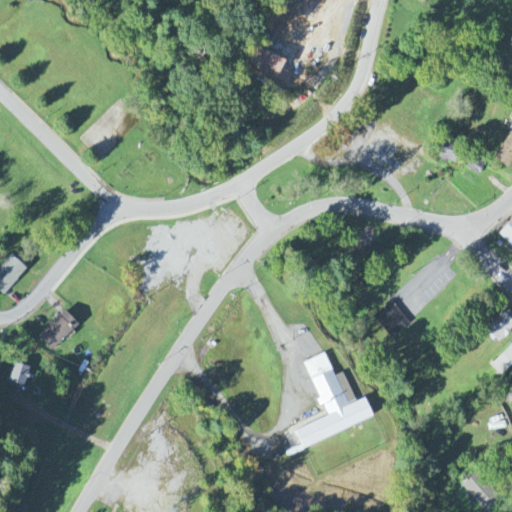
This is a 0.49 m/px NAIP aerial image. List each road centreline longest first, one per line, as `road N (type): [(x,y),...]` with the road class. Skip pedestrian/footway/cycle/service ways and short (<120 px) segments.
road 1 (residential): [(78,511),(240,260),(274,231)]
road 2 (residential): [(274,231),(321,208),(376,206),(464,230),(511,198)]
road 3 (residential): [(381,0),(356,90),(307,140),(240,183)]
road 4 (residential): [(114,206),(26,309),(0,317)]
road 5 (residential): [(114,206),(0,93)]
road 6 (residential): [(240,183),(164,211),(114,206)]
